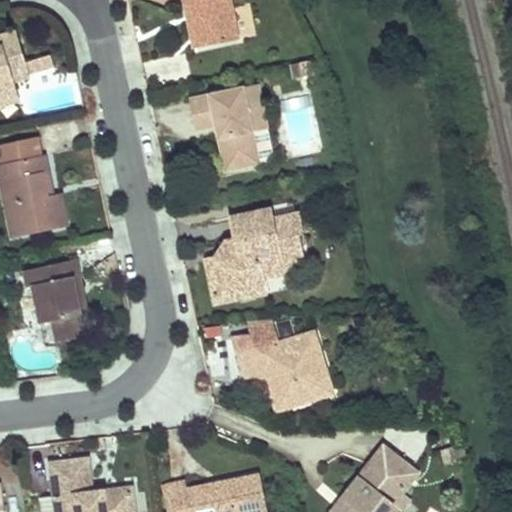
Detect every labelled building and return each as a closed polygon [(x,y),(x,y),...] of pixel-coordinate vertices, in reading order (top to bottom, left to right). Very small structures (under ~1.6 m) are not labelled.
[(233,0),(185,0),(188,14),(198,12),(205,49),(241,42),(233,0)] [(205,49),(198,12),(188,14),(196,51),(205,49)] [(0,97),(16,93),(13,85),(29,80),(28,77),(25,66),(15,33),(0,37),(0,97)] [(53,69),(50,58),(36,63),(39,73),(53,69)] [(39,73),(36,63),(25,66),(28,77),(39,73)] [(227,136),(219,137),(227,170),(261,162),(271,160),(276,156),(260,86),(191,101),(197,130),(217,126),(224,124),(227,136)] [(16,93),(0,97),(0,107),(18,102),(16,93)] [(227,136),(224,124),(217,126),(219,137),(227,136)] [(15,243),(71,231),(64,198),(57,200),(49,201),(48,195),(50,195),(47,178),(52,177),(48,160),(0,170),(15,243)] [(49,201),(57,200),(52,177),(47,178),(50,195),(48,195),(49,201)] [(273,219),(296,214),(295,206),(271,211),(273,219)] [(271,211),(230,220),(235,240),(245,238),(248,251),(223,257),(207,260),(216,305),(269,294),(263,265),(303,256),(299,236),(306,234),(302,213),(296,214),(273,219),(271,211)] [(248,251),(245,238),(235,240),(221,244),(223,257),(248,251)] [(54,323),(58,344),(90,338),(86,314),(79,316),(71,278),(79,277),(76,265),(26,275),(28,287),(33,286),(40,325),(54,323)] [(86,314),(79,277),(71,278),(79,316),(86,314)] [(378,331),(375,316),(356,320),(359,335),(378,331)] [(311,334),(239,358),(246,379),(255,376),(263,373),(268,386),(276,412),(307,403),(304,393),(327,386),(311,334)] [(263,373),(255,376),(260,389),(268,386),(263,373)] [(304,393),(307,403),(330,395),(327,386),(304,393)] [(415,473),(379,446),(342,497),(347,501),(338,511),(386,511),(399,495),(415,473)] [(459,450),(439,455),(443,472),(463,467),(459,450)] [(88,458),(50,463),(55,511),(133,511),(131,487),(99,491),(100,501),(85,502),(84,492),(92,492),(88,458)] [(219,488),(217,481),(182,488),(181,481),(163,484),(168,511),(263,511),(256,474),(223,480),(225,487),(219,488)] [(100,501),(99,491),(92,492),(84,492),(85,502),(100,501)] [(386,511),(397,511),(406,500),(399,495),(386,511)] [(342,497),(330,511),(338,511),(347,501),(342,497)]
